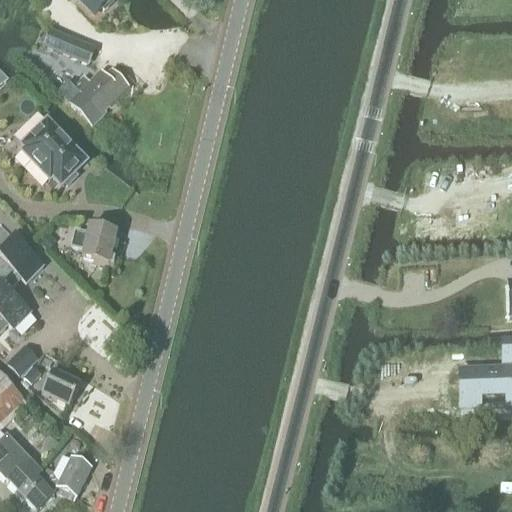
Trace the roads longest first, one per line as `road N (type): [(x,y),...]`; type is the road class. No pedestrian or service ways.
road 1 (tertiary): [(276,511),(403,0)]
road 2 (secondary): [(117,511),(238,0)]
